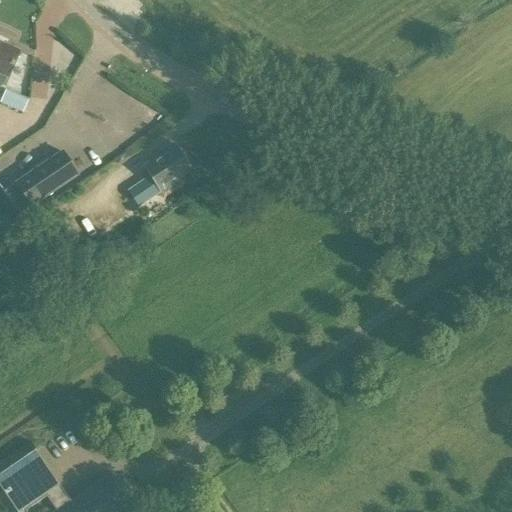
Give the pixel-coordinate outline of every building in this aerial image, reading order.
[(0,84),(3,85),(6,78),(7,79),(20,51),(0,42),(0,84)] [(23,112),(29,97),(7,87),(0,102),(23,112)] [(142,167),(149,177),(127,192),(137,208),(193,171),(176,145),(142,167)] [(77,176),(62,153),(3,192),(19,215),(77,176)] [(35,222),(54,252),(74,239),(54,209),(35,222)] [(58,284),(51,274),(21,294),(28,305),(58,284)] [(8,297),(0,302),(0,318),(16,308),(8,297)] [(29,442),(0,462),(0,488),(1,490),(13,482),(30,507),(46,496),(56,511),(55,511),(134,511),(110,476),(70,503),(29,442)]
